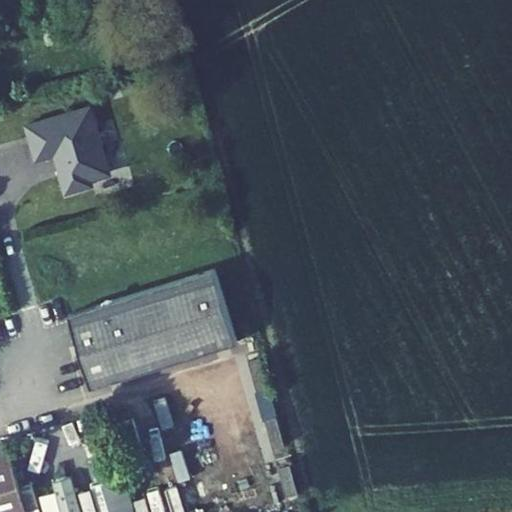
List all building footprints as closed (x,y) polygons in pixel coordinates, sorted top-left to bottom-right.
[(34,161),(53,156),(63,194),(94,186),(92,178),(111,173),(93,103),(24,121),(34,161)] [(236,359),(215,285),(69,326),(90,400),(236,359)] [(26,511),(8,439),(0,440),(0,511),(26,511)] [(83,511),(77,475),(53,479),(55,490),(40,493),(44,511),(83,511)] [(104,479),(108,509),(130,507),(127,477),(104,479)]
